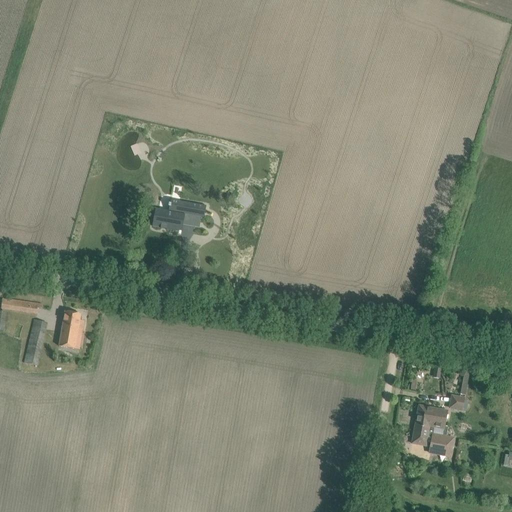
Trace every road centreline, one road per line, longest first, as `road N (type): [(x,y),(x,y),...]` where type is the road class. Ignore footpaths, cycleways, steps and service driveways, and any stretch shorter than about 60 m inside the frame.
road 1 (unclassified): [(397,337),(0,270)]
road 2 (unclassified): [(366,511),(397,337)]
